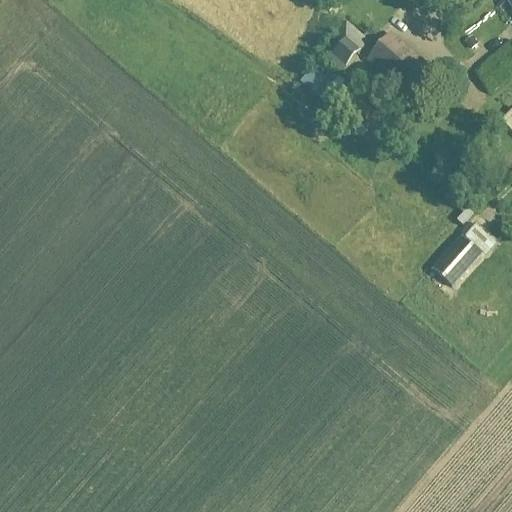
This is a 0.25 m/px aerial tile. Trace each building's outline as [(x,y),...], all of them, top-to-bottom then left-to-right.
[(315,58),(338,80),(369,43),(345,24),(315,58)] [(409,98),(432,72),(391,36),(368,62),(409,98)] [(491,95),(511,76),(511,43),(474,75),(491,95)] [(318,64),(299,85),(319,103),(338,82),(318,64)] [(366,134),(382,113),(363,99),(348,120),(366,134)] [(480,228),(469,239),(487,259),(498,248),(480,228)] [(480,258),(461,241),(432,273),(451,290),(480,258)]
